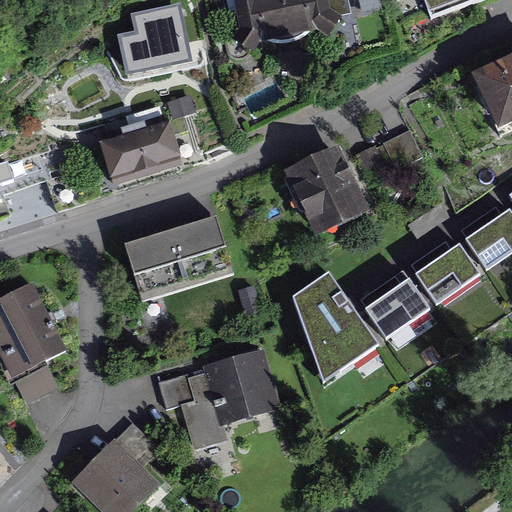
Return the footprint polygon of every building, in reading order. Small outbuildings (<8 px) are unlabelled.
[(323,0),(236,0),(245,45),(329,28),(323,0)] [(425,0),(431,18),(488,0),(425,0)] [(180,2),(130,14),(134,30),(117,35),(126,75),(192,61),(180,2)] [(511,55),(475,73),(500,127),(511,121),(511,55)] [(170,121),(100,142),(113,185),(183,165),(170,121)] [(409,127),(362,149),(372,171),(419,149),(409,127)] [(345,143),(296,166),(327,231),(376,208),(345,143)] [(0,177),(0,206),(8,204),(0,177)] [(511,206),(467,237),(486,265),(511,247),(511,206)] [(212,218),(128,244),(145,301),(230,275),(212,218)] [(467,237),(416,272),(435,300),(486,265),(467,237)] [(333,267),(298,291),(329,372),(381,337),(362,309),(333,267)] [(416,272),(362,309),(381,337),(435,300),(416,272)] [(34,277),(0,295),(0,339),(25,387),(55,371),(47,355),(70,343),(34,277)] [(261,352),(162,382),(170,407),(182,403),(195,447),(225,437),(220,420),(277,402),(261,352)] [(121,435),(82,476),(120,511),(127,511),(163,475),(121,435)]
